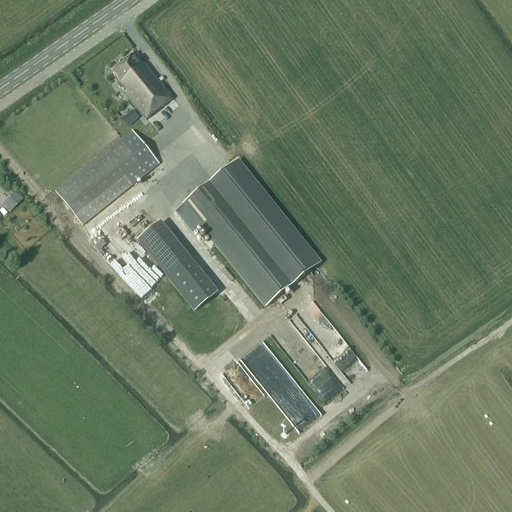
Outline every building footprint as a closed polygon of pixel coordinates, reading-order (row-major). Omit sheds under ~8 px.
[(146,121),(173,99),(141,60),(138,62),(132,56),(112,72),(120,82),(118,83),(118,86),(121,89),(124,90),(125,92),(124,93),(146,121)] [(122,121),(128,128),(132,124),(126,117),(122,121)] [(127,136),(56,193),(82,226),(159,164),(145,148),(134,135),(130,139),(127,136)] [(266,308),(288,289),(206,187),(183,205),(266,308)] [(6,200),(1,205),(9,213),(14,208),(6,200)] [(254,338),(234,347),(237,355),(258,346),(254,338)]
